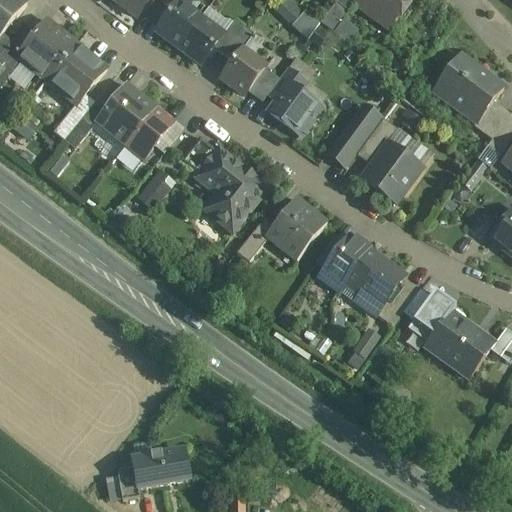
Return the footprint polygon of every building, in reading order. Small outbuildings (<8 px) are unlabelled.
[(17,0),(0,0),(0,41),(3,37),(27,8),(17,0)] [(117,0),(115,3),(138,20),(152,0),(117,0)] [(182,0),(167,0),(163,5),(173,12),(178,5),(182,0)] [(306,13),(291,0),(288,0),(277,12),(293,28),(306,13)] [(339,0),(336,6),(350,16),(357,5),(356,4),(359,0),(339,0)] [(359,0),(356,4),(357,5),(363,10),(361,13),(378,26),(381,22),(390,29),(397,20),(402,20),(407,13),(406,8),(411,0),(359,0)] [(201,22),(178,5),(173,12),(157,34),(180,51),(201,22)] [(306,13),(293,28),(309,42),(320,26),(306,13)] [(224,38),(201,22),(180,51),(202,67),(214,51),(224,38)] [(76,47),(46,23),(22,53),(16,60),(19,63),(46,85),(76,47)] [(235,23),(224,38),(214,51),(224,58),(244,30),(235,23)] [(244,30),(224,58),(233,66),(243,53),(254,37),(244,30)] [(0,60),(12,45),(3,37),(0,41),(0,60)] [(12,45),(0,60),(0,86),(19,63),(16,60),(22,53),(12,45)] [(107,72),(76,47),(46,85),(77,110),(107,72)] [(266,70),(243,53),(233,66),(222,82),(245,99),(248,94),(264,73),(266,70)] [(504,92),(460,60),(434,95),(476,127),(478,128),(494,106),(504,92)] [(308,85),(289,71),(275,91),(285,98),(292,88),(301,95),(308,85)] [(264,73),(248,94),(263,104),(278,83),(264,73)] [(156,112),(126,88),(96,125),(126,150),(156,112)] [(301,95),(292,88),(285,98),(271,117),(300,138),(321,109),(301,95)] [(511,118),(494,106),(478,128),(476,127),(474,130),(492,143),(511,118)] [(156,112),(126,150),(144,164),(174,126),(156,112)] [(83,121),(73,113),(54,136),(65,144),(83,121)] [(511,116),(492,143),(488,149),(500,159),(511,142),(511,116)] [(83,121),(65,144),(75,152),(94,130),(83,121)] [(383,122),(357,158),(370,168),(388,144),(389,145),(398,133),(383,122)] [(218,155),(200,140),(198,142),(199,142),(181,164),(181,163),(180,165),(181,167),(182,166),(198,180),(218,155)] [(389,145),(388,144),(370,168),(364,176),(380,188),(375,194),(394,208),(412,183),(410,182),(419,169),(421,171),(422,169),(389,145)] [(243,173),(221,155),(222,155),(220,153),(218,155),(198,180),(197,182),(199,183),(226,205),(215,219),(214,219),(213,221),(215,222),(231,235),(233,237),(235,235),(234,234),(266,194),(267,194),(268,192),(266,191),(256,183),(255,181),(255,182),(245,174),(245,173),(244,172),(243,173)] [(160,176),(139,201),(154,212),(174,187),(160,176)] [(327,227),(296,202),(274,229),(266,239),(269,241),(297,264),(327,227)] [(484,212),(468,231),(479,240),(495,221),(484,212)] [(511,214),(490,241),(511,258),(511,214)] [(265,222),(237,256),(249,266),(269,241),(266,239),(274,229),(265,222)] [(316,266),(326,273),(345,247),(335,240),(316,266)] [(345,247),(326,273),(322,280),(340,293),(348,283),(347,282),(368,253),(351,240),(345,247)] [(347,282),(348,283),(363,294),(383,308),(380,312),(381,313),(404,282),(405,279),(368,253),(347,282)] [(380,312),(376,318),(393,330),(403,316),(420,293),(404,282),(381,313),(380,312)] [(420,293),(403,316),(414,324),(431,301),(420,293)] [(383,308),(363,294),(356,303),(376,318),(380,312),(383,308)] [(431,301),(414,324),(408,332),(428,347),(451,316),(452,317),(456,310),(435,295),(431,301)] [(428,347),(426,350),(450,368),(469,382),(494,347),(452,317),(451,316),(428,347)] [(511,336),(506,332),(490,353),(509,367),(511,363),(511,336)] [(370,358),(378,338),(365,333),(358,354),(370,358)] [(185,454),(132,463),(134,473),(138,493),(190,484),(185,454)] [(134,473),(120,476),(118,479),(123,504),(140,501),(138,493),(134,473)]
